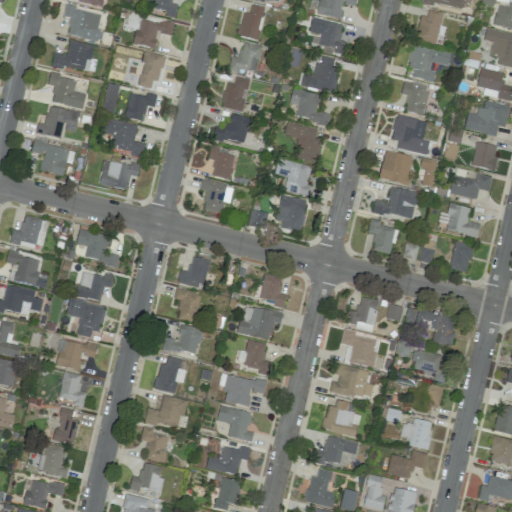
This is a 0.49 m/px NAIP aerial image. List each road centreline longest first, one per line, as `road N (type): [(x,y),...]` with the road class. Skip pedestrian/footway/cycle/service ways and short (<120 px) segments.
road 1 (residential): [(389,0),(266,511)]
road 2 (residential): [(0,185),(511,308)]
road 3 (residential): [(211,0),(89,511)]
road 4 (residential): [(511,221),(442,511)]
road 5 (residential): [(33,0),(0,141)]
